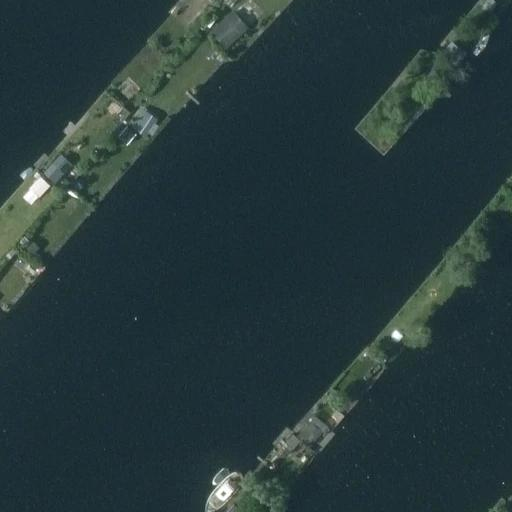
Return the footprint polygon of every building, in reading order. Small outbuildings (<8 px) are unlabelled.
[(492,0),(486,0),(480,9),(487,15),(497,3),(492,0)] [(226,17),(210,31),(226,49),(242,35),(226,17)] [(451,42),(443,52),(458,63),(466,54),(451,42)] [(434,65),(429,71),(444,82),(449,76),(434,65)] [(135,117),(130,126),(146,137),(151,128),(135,117)] [(126,128),(118,137),(126,145),(135,136),(126,128)] [(62,153),(43,173),(55,184),(73,164),(62,153)] [(43,176),(32,187),(41,195),(52,184),(43,176)] [(34,243),(29,248),(35,254),(40,248),(34,243)] [(369,351),(363,359),(373,367),(380,360),(369,351)] [(309,421),(296,437),(310,447),(322,431),(309,421)] [(293,434),(285,442),(292,449),(300,441),(293,434)]
